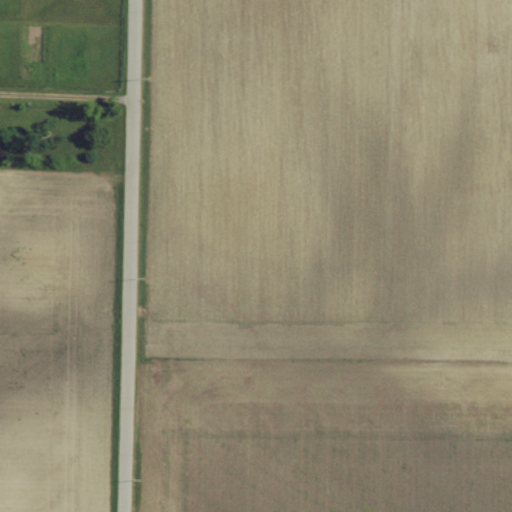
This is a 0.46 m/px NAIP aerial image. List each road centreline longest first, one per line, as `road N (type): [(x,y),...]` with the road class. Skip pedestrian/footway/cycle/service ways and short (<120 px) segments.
road 1 (residential): [(122,511),(136,0)]
road 2 (residential): [(0,89),(130,99)]
